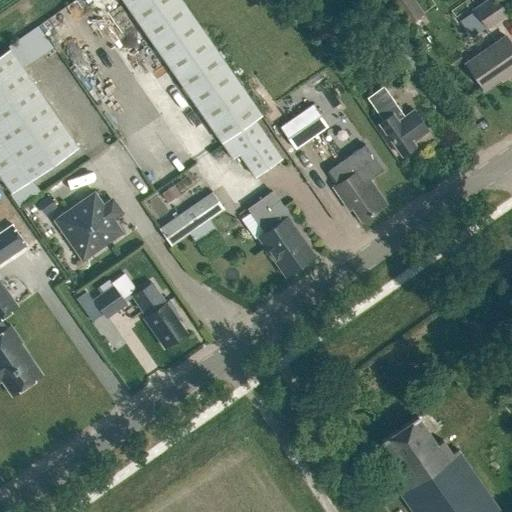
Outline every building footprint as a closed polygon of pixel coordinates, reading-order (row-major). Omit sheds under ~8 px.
[(181,0),(122,0),(232,157),(238,153),(254,176),(281,158),(254,119),(261,114),(181,0)] [(394,0),(392,2),(409,26),(425,15),(415,0),(394,0)] [(486,0),(473,9),(488,30),(508,15),(497,0),(486,0)] [(511,45),(505,36),(466,63),(484,90),(509,72),(510,74),(511,72),(511,45)] [(78,51),(87,67),(102,59),(93,43),(78,51)] [(78,147),(9,48),(0,53),(0,176),(11,193),(78,147)] [(382,120),(378,123),(401,156),(415,146),(412,141),(428,130),(413,110),(404,116),(383,86),(367,97),(382,120)] [(279,127),(294,149),(327,126),(312,105),(279,127)] [(382,199),(369,179),(382,170),(365,144),(325,172),(335,186),(333,187),(348,210),(351,207),(361,222),(381,208),(377,202),(382,199)] [(149,213),(156,208),(151,199),(157,196),(154,191),(141,199),(149,213)] [(104,205),(94,192),(53,220),(82,260),(122,232),(112,218),(120,213),(111,200),(104,205)] [(159,229),(170,246),(224,209),(212,192),(159,229)] [(263,225),(267,230),(257,237),(285,276),(314,255),(288,217),(289,216),(272,192),(248,208),(261,227),(263,225)] [(0,380),(2,379),(12,393),(11,394),(11,395),(42,374),(29,355),(27,357),(18,344),(21,342),(10,325),(6,328),(0,318),(0,317),(17,306),(0,281),(0,380)] [(144,318),(164,347),(186,332),(173,313),(176,311),(169,300),(165,303),(151,283),(132,296),(146,316),(144,318)] [(93,299),(105,316),(124,302),(113,285),(93,299)] [(418,418),(417,416),(381,441),(400,469),(388,477),(412,511),(500,511),(457,449),(451,453),(442,440),(436,444),(431,436),(440,429),(427,411),(418,418)]
